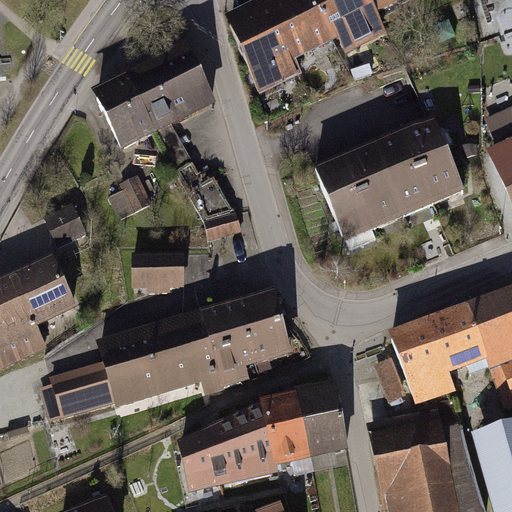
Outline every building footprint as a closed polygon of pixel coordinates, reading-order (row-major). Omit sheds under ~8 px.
[(296,72),(332,54),(306,0),(298,0),(268,14),(296,72)] [(388,47),(378,27),(365,0),(306,0),(332,54),(339,70),(388,47)] [(365,0),(378,27),(422,6),(419,0),(365,0)] [(303,86),(296,72),(268,14),(266,9),(225,28),(261,106),(303,86)] [(185,47),(126,77),(154,133),(214,104),(185,47)] [(126,77),(96,92),(124,148),(154,133),(126,77)] [(435,132),(405,144),(437,220),(467,207),(435,132)] [(405,144),(375,157),(407,232),(437,220),(405,144)] [(511,147),(485,159),(511,220),(511,147)] [(375,157),(345,169),(377,245),(407,232),(375,157)] [(345,169),(315,182),(347,257),(377,245),(345,169)] [(155,172),(125,186),(138,213),(167,200),(155,172)] [(82,207),(52,221),(63,246),(93,232),(82,207)] [(248,235),(242,214),(213,222),(219,243),(248,235)] [(192,287),(190,253),(138,256),(140,290),(192,287)] [(57,257),(0,282),(0,342),(41,324),(80,307),(57,257)] [(280,287),(233,301),(253,369),(263,366),(265,374),(277,371),(275,363),(300,355),(280,287)] [(511,292),(395,334),(421,405),(461,390),(455,371),(494,357),(511,406),(511,292)] [(233,301),(186,314),(207,383),(210,394),(256,381),(253,369),(233,301)] [(164,395),(207,383),(186,314),(144,327),(164,395)] [(121,408),(164,395),(144,327),(101,339),(107,362),(121,408)] [(398,360),(381,366),(394,402),(411,396),(398,360)] [(121,408),(107,362),(53,378),(56,387),(46,390),(54,417),(64,414),(66,424),(121,408)] [(355,451),(342,382),(305,389),(305,393),(317,458),(355,451)] [(282,464),(317,458),(305,393),(270,399),(271,406),(282,464)] [(283,470),(282,464),(271,406),(223,425),(233,483),(250,480),(249,477),(283,470)] [(447,411),(374,426),(391,511),(489,511),(466,426),(450,429),(447,411)] [(223,425),(206,434),(216,486),(233,483),(223,425)] [(511,511),(511,427),(476,437),(497,511),(511,511)] [(206,434),(180,446),(188,495),(217,489),(216,486),(206,434)] [(74,511),(121,511),(116,494),(73,508),(74,511)]
